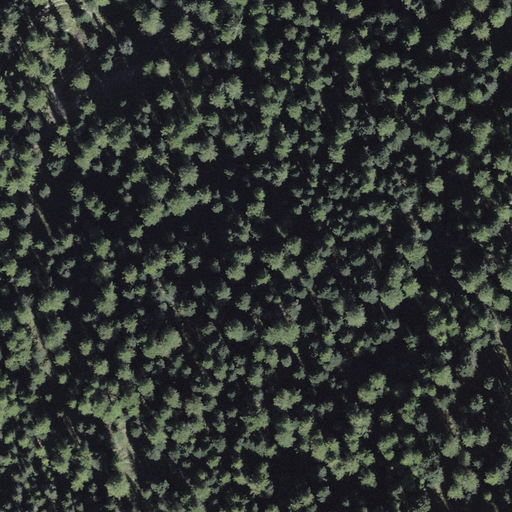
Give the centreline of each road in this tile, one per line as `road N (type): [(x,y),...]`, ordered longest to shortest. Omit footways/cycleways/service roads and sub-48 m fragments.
road 1 (track): [(175,0),(163,40),(139,66),(66,109),(58,107),(58,86),(101,38),(92,12),(67,0)]
road 2 (track): [(58,107),(0,258)]
